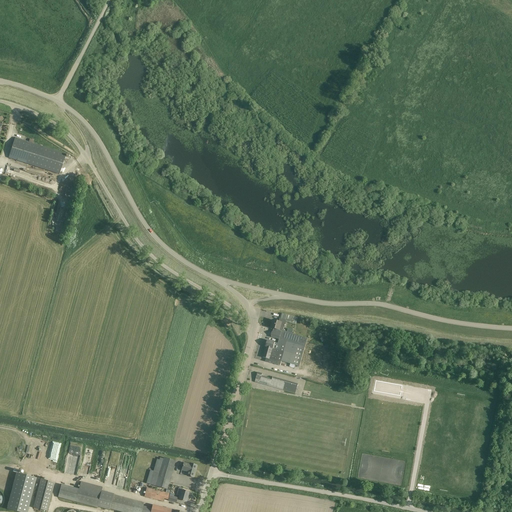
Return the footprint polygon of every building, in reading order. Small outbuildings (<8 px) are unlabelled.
[(66,154),(15,138),(8,159),(59,175),(66,154)] [(5,174),(14,176),(16,169),(7,166),(5,174)] [(271,328),(274,329),(281,331),(282,330),(283,331),(285,322),(295,325),(297,318),(282,314),(280,319),(279,322),(273,320),(271,328)] [(282,330),(281,331),(274,329),(273,332),(272,332),(271,336),(271,337),(279,340),(279,339),(285,340),(284,345),(286,346),(281,361),(299,366),(307,340),(308,338),(283,331),(282,330)] [(279,339),(279,340),(278,343),(275,343),(267,340),(265,347),(266,347),(263,358),(266,358),(265,362),(273,364),(280,366),(281,361),(299,367),(299,366),(281,361),(286,346),(284,345),(285,340),(279,339)] [(262,374),(257,373),(255,381),(276,387),(275,388),(295,394),(298,385),(273,377),(273,379),(261,376),(262,374)] [(404,387),(375,380),(372,391),(402,397),(404,387)] [(7,509),(18,511),(27,511),(44,449),(24,444),(7,509)] [(150,470),(146,483),(167,489),(175,461),(164,457),(163,459),(160,458),(159,460),(157,459),(153,471),(150,470)] [(195,469),(195,470),(197,465),(189,463),(189,464),(183,463),(181,470),(187,471),(186,475),(193,477),(195,472),(194,471),(195,469)] [(55,483),(40,479),(33,508),(47,511),(55,483)] [(61,484),(58,497),(97,508),(97,507),(109,510),(110,509),(113,495),(113,494),(101,491),(102,487),(81,482),(79,489),(61,484)] [(169,494),(146,488),(144,497),(163,501),(164,499),(168,500),(169,494)] [(178,489),(177,494),(180,495),(178,499),(186,502),(189,492),(178,489)] [(144,503),(113,495),(110,509),(120,511),(150,511),(151,508),(143,506),(144,503)]
